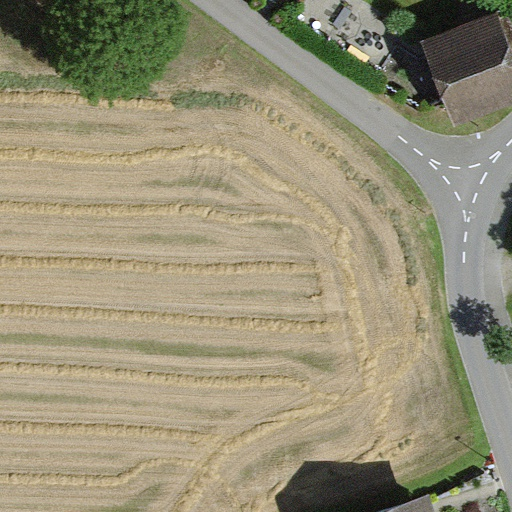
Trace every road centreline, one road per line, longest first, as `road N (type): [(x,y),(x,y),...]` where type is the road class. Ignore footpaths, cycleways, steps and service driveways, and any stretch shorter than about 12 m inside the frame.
road 1 (residential): [(458,192),(206,0)]
road 2 (residential): [(511,440),(474,332),(458,192)]
